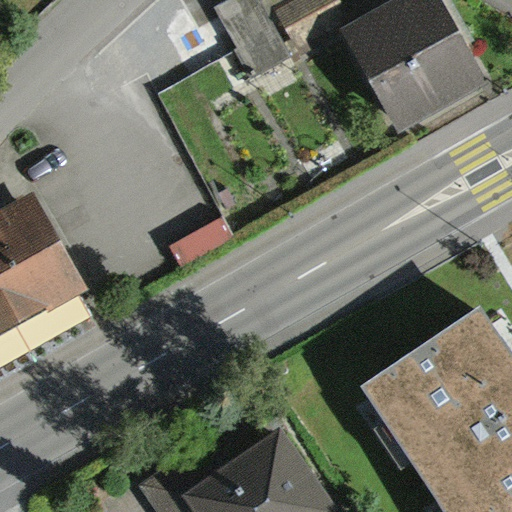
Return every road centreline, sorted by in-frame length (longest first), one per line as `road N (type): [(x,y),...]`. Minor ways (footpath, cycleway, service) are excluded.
road 1 (secondary): [(511,154),(0,448)]
road 2 (residential): [(122,0),(0,124)]
